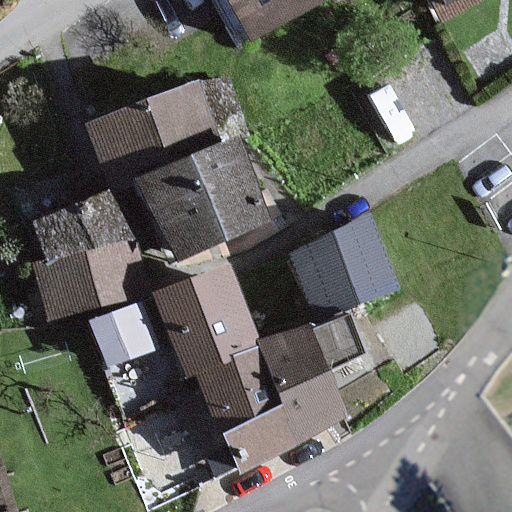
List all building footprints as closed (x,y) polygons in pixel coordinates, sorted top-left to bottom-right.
[(322,0),(227,0),(249,39),(322,0)] [(475,0),(428,0),(439,20),(475,0)] [(127,181),(212,145),(192,82),(79,125),(104,189),(127,181)] [(212,145),(127,181),(168,272),(261,225),(231,137),(212,145)] [(135,238),(104,189),(28,222),(45,264),(135,238)] [(384,283),(363,222),(290,247),(311,308),(384,283)] [(151,295),(135,238),(45,264),(28,267),(47,320),(151,295)] [(252,347),(214,266),(151,295),(233,470),(347,417),(303,323),(252,347)] [(156,347),(136,302),(83,325),(103,370),(156,347)] [(0,509),(13,506),(0,462),(0,509)]
